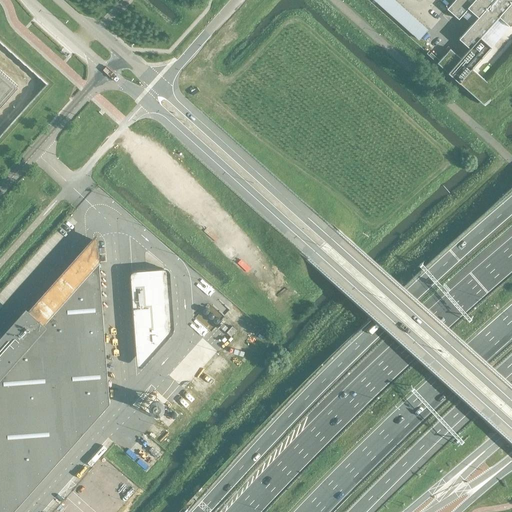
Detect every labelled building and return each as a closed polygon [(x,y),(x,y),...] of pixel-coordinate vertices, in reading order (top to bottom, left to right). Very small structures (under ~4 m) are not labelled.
[(394,0),(372,0),(419,42),(429,32),(394,0)] [(510,26),(511,24),(511,0),(454,0),(447,9),(459,19),(468,8),(478,17),(473,22),(459,39),(470,48),(461,58),(456,54),(450,49),(444,56),(440,60),(431,53),(429,55),(437,63),(471,94),(474,96),(485,106),(488,103),(502,110),(502,109),(500,107),(490,102),(500,94),(499,92),(487,82),(484,79),(482,77),(479,74),(472,69),(492,47),(481,38),(499,17),(509,25),(510,26)] [(0,106),(18,86),(0,70),(0,106)] [(0,511),(12,511),(110,404),(110,403),(103,309),(97,233),(78,254),(29,310),(26,307),(0,336),(0,511)] [(169,337),(164,269),(146,270),(146,276),(130,277),(136,348),(152,347),(152,356),(169,337)]
